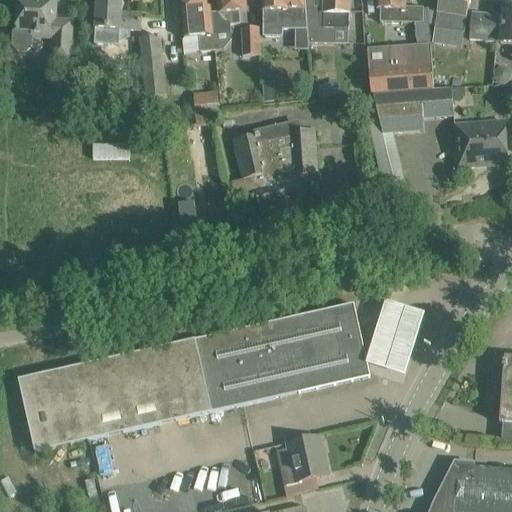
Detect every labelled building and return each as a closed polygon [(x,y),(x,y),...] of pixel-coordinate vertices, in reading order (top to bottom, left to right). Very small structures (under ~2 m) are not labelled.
[(56,21),(56,16),(57,0),(29,0),(30,1),(19,0),(17,30),(14,33),(13,47),(19,53),(28,53),(33,48),(34,39),(54,40),(53,60),(71,61),(73,22),(56,21)] [(97,0),(96,31),(110,32),(121,33),(121,31),(140,32),(142,16),(122,14),(123,0),(97,0)] [(215,53),(213,35),(212,14),(211,8),(207,9),(206,0),(181,0),(186,40),(199,39),(200,55),(215,53)] [(247,13),(245,0),(218,0),(220,14),(212,14),(213,35),(232,34),(232,27),(243,26),(242,13),(247,13)] [(263,0),(264,38),(282,38),(283,32),(308,31),(305,0),(263,0)] [(350,16),(350,4),(350,0),(324,0),(324,9),(309,11),(313,52),(336,50),(335,30),(349,31),(349,16),(350,16)] [(381,23),(423,23),(424,9),(406,9),(406,0),(377,0),(378,9),(381,9),(381,23)] [(467,18),(468,13),(470,0),(439,0),(438,13),(435,28),(464,33),(466,18),(467,18)] [(511,14),(505,13),(501,45),(511,46),(511,14)] [(464,57),(487,59),(488,43),(500,44),(503,16),(473,14),(470,41),(465,40),(464,57)] [(244,58),(262,56),(260,29),(243,30),(244,58)] [(135,100),(146,98),(146,101),(167,99),(161,38),(140,40),(145,89),(134,91),(135,100)] [(370,49),(372,95),(433,91),(430,46),(370,49)] [(511,85),(503,87),(505,95),(508,99),(511,98),(511,85)] [(452,91),(374,97),(383,136),(393,135),(425,133),(424,121),(455,119),(453,99),(452,91)] [(193,122),(204,121),(202,108),(211,107),(209,93),(190,96),(193,122)] [(508,167),(506,142),(505,122),(455,126),(458,171),(508,167)] [(259,136),(234,142),(243,181),(244,181),(248,198),(256,197),(261,216),(306,205),(305,199),(311,197),(311,199),(320,198),(318,178),(319,178),(316,132),(294,133),(292,124),(258,132),(259,136)] [(183,128),(187,161),(212,158),(208,125),(183,128)] [(94,147),(94,160),(130,160),(130,147),(94,147)] [(225,200),(209,202),(211,216),(227,214),(225,200)] [(195,204),(179,206),(181,220),(196,218),(196,217),(195,204)] [(466,255),(473,267),(481,262),(475,250),(466,255)] [(387,296),(369,358),(408,369),(426,307),(387,296)] [(370,378),(354,306),(19,382),(36,454),(370,378)] [(511,359),(506,359),(500,425),(504,425),(502,443),(511,444),(511,359)] [(297,485),(310,482),(329,478),(320,438),(288,445),(297,485)] [(511,511),(511,471),(457,467),(455,491),(445,490),(435,511),(511,511)]
